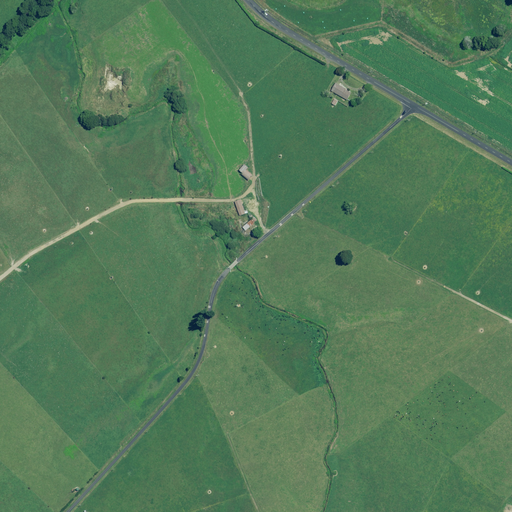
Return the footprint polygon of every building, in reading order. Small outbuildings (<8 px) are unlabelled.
[(346,90),(336,84),(332,92),(347,101),(351,94),(346,91),(346,90)] [(244,174),(246,171),(249,168),(245,165),(240,171),(244,174)] [(246,171),(244,174),(243,175),(249,180),(253,176),(246,171)] [(247,214),(242,199),(236,202),(241,216),(247,214)] [(258,221),(256,218),(244,227),(247,231),(255,224),(258,221)]
